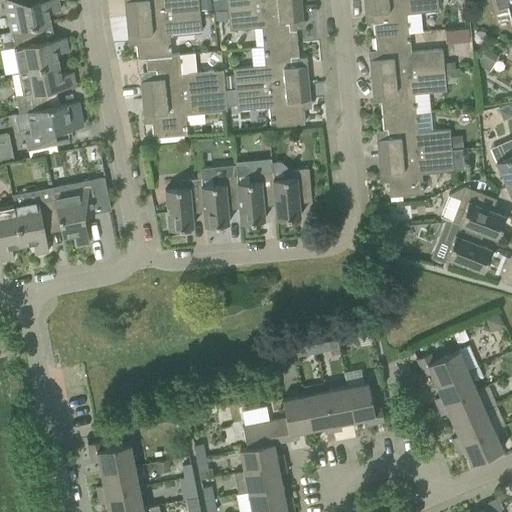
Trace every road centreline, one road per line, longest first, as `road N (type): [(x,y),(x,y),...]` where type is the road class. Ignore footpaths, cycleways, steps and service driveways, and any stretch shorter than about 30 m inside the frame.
road 1 (residential): [(139,262),(335,248),(343,241),(350,221),(335,0)]
road 2 (residential): [(139,262),(90,0)]
road 3 (residential): [(339,511),(334,489),(345,476),(414,462),(436,497),(511,463)]
road 4 (residential): [(67,511),(24,292)]
